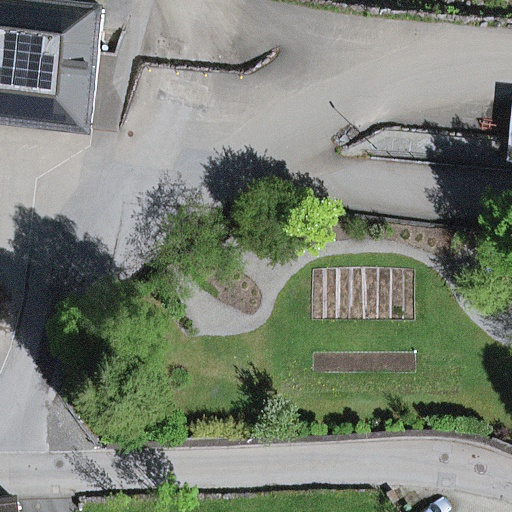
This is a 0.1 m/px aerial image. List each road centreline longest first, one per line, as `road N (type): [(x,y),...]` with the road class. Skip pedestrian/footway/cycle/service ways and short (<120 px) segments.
road 1 (tertiary): [(0,470),(369,462),(462,466),(511,478)]
road 2 (residential): [(0,418),(73,282),(195,167)]
